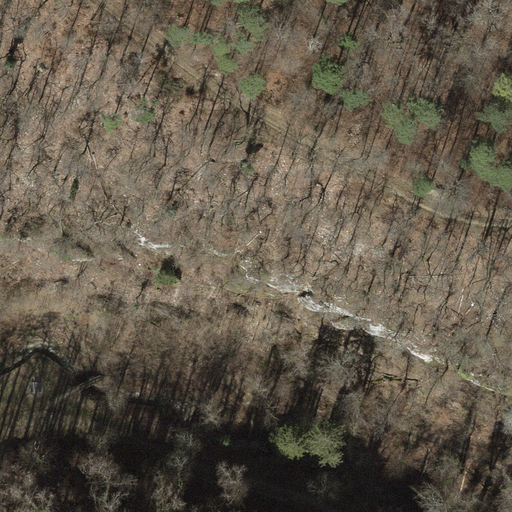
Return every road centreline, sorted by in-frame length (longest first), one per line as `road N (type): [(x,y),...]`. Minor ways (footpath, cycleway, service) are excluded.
road 1 (track): [(511,215),(444,211),(216,85),(103,0)]
road 2 (track): [(19,430),(33,420),(95,427),(321,511)]
